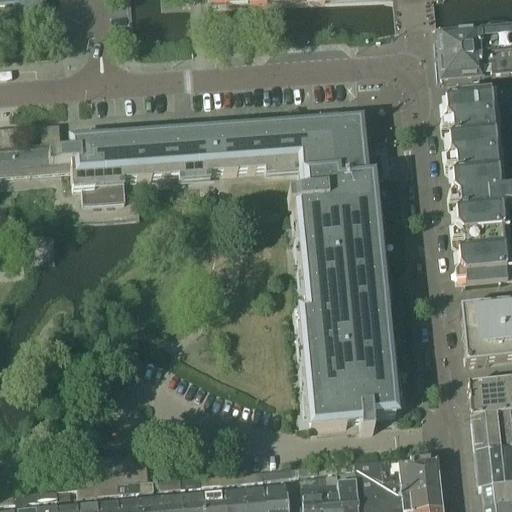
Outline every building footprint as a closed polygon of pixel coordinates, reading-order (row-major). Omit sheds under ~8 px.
[(12,9),(13,23),(44,20),(42,0),(0,0),(0,10),(4,10),(4,9),(12,9)] [(206,0),(207,6),(217,6),(217,11),(325,6),(325,1),(347,0),(206,0)] [(438,48),(435,49),(439,89),(511,82),(511,48),(511,36),(441,42),(441,45),(438,48)] [(447,105),(441,111),(443,125),(444,126),(449,130),(450,142),(446,147),(445,148),(446,162),(447,162),(452,167),(453,179),(449,185),(448,185),(450,199),(453,201),(456,204),(457,216),(452,222),(453,236),(454,237),(459,241),(460,253),(456,258),(456,259),(457,273),(457,274),(463,278),(464,290),(464,292),(467,292),(505,288),(504,273),(502,251),(500,236),(498,214),(506,213),(508,213),(511,212),(511,197),(507,198),(506,198),(505,198),(497,199),(495,177),(493,162),(491,140),(490,125),(488,103),(487,101),(450,104),(447,105)] [(0,182),(69,177),(71,197),(80,197),(80,204),(81,212),(123,209),(122,200),(121,187),(213,181),(263,177),(301,174),(303,200),(297,201),(285,202),(287,214),(301,213),(302,220),(295,221),(295,223),(303,306),(303,309),(309,308),(310,318),(297,319),(308,433),(308,436),(345,432),(344,428),(358,426),(359,437),(359,439),(371,438),(371,433),(370,424),(394,422),(392,411),(399,410),(397,395),(391,396),(391,391),(390,382),(396,381),(394,366),(388,367),(388,363),(387,355),(381,356),(379,335),(385,334),(385,330),(391,330),(389,314),(383,315),(383,311),(382,302),(388,301),(386,286),(380,286),(380,282),(379,273),(385,272),(384,257),(378,258),(377,254),(376,244),(382,244),(381,229),(375,229),(374,225),(374,216),(380,215),(378,200),(372,200),(372,196),(371,186),(370,184),(379,184),(377,165),(363,167),(362,162),(361,149),(361,147),(360,126),(355,126),(346,127),(332,128),(332,122),(316,123),(317,129),(303,130),(303,124),(288,125),(288,131),(275,132),(274,126),(259,127),(259,133),(246,134),(245,128),(230,129),(231,135),(217,136),(217,130),(202,132),(202,138),(188,138),(188,133),(173,134),(173,140),(160,141),(159,135),(144,136),(145,142),(131,143),(131,137),(115,138),(116,144),(102,145),(102,139),(88,140),(89,146),(76,147),(76,156),(60,158),(56,158),(55,148),(0,152),(0,182)] [(511,308),(457,314),(464,372),(511,366),(511,308)] [(511,385),(465,390),(469,424),(511,418),(511,385)] [(471,458),(473,457),(511,454),(511,431),(509,432),(508,424),(469,428),(470,431),(471,458)] [(473,457),(477,494),(511,490),(511,463),(511,454),(473,457)] [(116,491),(137,489),(146,488),(143,460),(84,465),(86,494),(95,493),(102,492),(116,491)] [(438,511),(437,498),(436,484),(434,468),(434,467),(428,467),(428,463),(380,467),(351,469),(352,476),(352,480),(355,511),(438,511)] [(334,478),(352,476),(351,469),(333,471),(334,478)] [(315,479),(334,478),(333,471),(315,472),(315,479)] [(298,481),(315,479),(315,472),(298,474),(298,481)] [(286,475),(261,477),(261,486),(262,486),(262,485),(287,483),(286,475)] [(261,477),(240,479),(241,488),(261,486),(261,477)] [(240,479),(219,481),(220,490),(241,488),(240,479)] [(337,511),(355,511),(352,480),(334,482),(335,490),(337,511)] [(219,481),(199,483),(200,492),(220,490),(219,481)] [(199,483),(178,485),(179,494),(200,492),(199,483)] [(318,511),(337,511),(335,490),(324,491),(324,483),(316,483),(317,492),(318,511)] [(300,511),(318,511),(317,492),(307,493),(306,484),(299,485),(300,511)] [(179,494),(178,485),(157,487),(158,496),(179,494)] [(151,487),(146,488),(137,489),(138,498),(152,496),(151,487)] [(117,500),(138,498),(137,489),(116,491),(117,500)] [(480,496),(481,511),(511,511),(511,490),(477,494),(477,496),(480,496)] [(116,491),(102,492),(103,501),(117,500),(116,491)] [(86,494),(75,495),(75,503),(96,501),(95,493),(86,494)] [(285,511),(283,493),(263,495),(264,511),(285,511)] [(75,495),(54,497),(55,505),(71,504),(71,503),(75,503),(75,495)] [(264,511),(263,495),(242,497),(243,511),(264,511)] [(54,497),(33,499),(34,507),(55,505),(54,497)] [(243,511),(242,497),(221,499),(222,511),(243,511)] [(33,499),(13,501),(14,509),(34,507),(33,499)] [(222,511),(221,499),(201,500),(201,511),(222,511)] [(201,511),(201,500),(180,502),(180,511),(201,511)] [(13,501),(0,501),(0,510),(14,509),(13,501)] [(180,511),(180,502),(159,504),(159,511),(180,511)]
